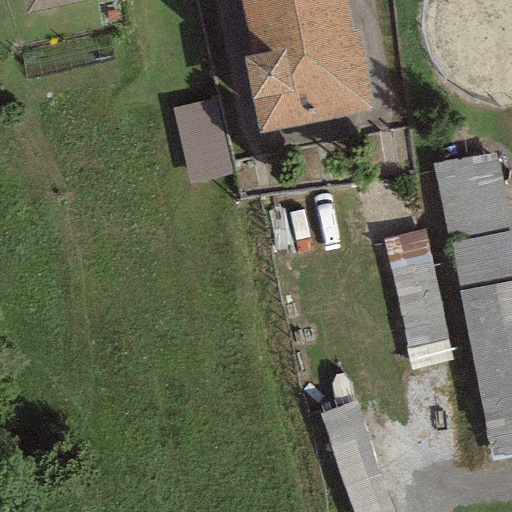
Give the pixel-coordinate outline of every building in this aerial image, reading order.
[(20,0),(24,15),(89,0),(20,0)] [(344,0),(239,0),(251,57),(243,59),(257,134),(372,111),(356,31),(351,32),(344,0)] [(172,101),(183,176),(224,170),(213,95),(172,101)] [(493,155),(431,165),(447,244),(508,232),(493,155)] [(407,349),(458,337),(432,228),(381,240),(407,349)] [(511,281),(511,252),(508,232),(447,244),(457,292),(511,281)] [(511,281),(457,292),(492,460),(511,457),(511,281)]
